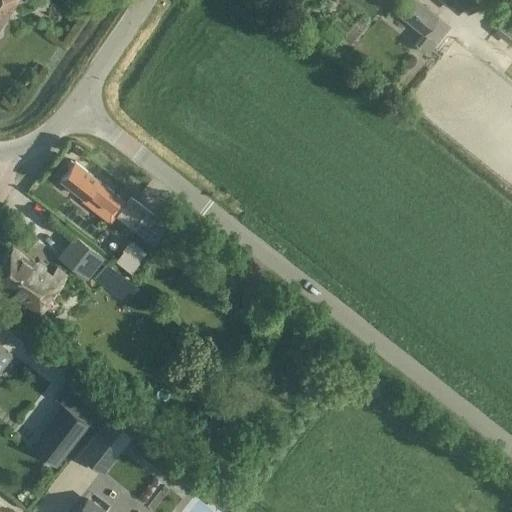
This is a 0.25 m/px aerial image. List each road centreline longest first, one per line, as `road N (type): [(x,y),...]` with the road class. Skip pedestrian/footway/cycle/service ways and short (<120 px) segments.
road 1 (unclassified): [(511,451),(75,109)]
road 2 (unclassified): [(143,0),(75,109)]
